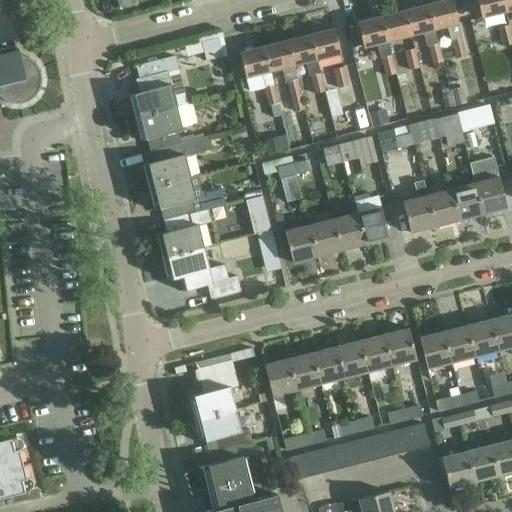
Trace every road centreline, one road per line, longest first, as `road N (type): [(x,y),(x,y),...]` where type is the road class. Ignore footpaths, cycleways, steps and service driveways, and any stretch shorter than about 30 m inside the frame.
road 1 (residential): [(140,346),(511,251)]
road 2 (residential): [(90,125),(31,142),(54,376)]
road 3 (residential): [(140,346),(90,125)]
road 4 (residential): [(54,376),(81,500),(159,484)]
road 5 (residential): [(79,45),(259,0)]
road 6 (residential): [(159,484),(139,385),(140,346)]
